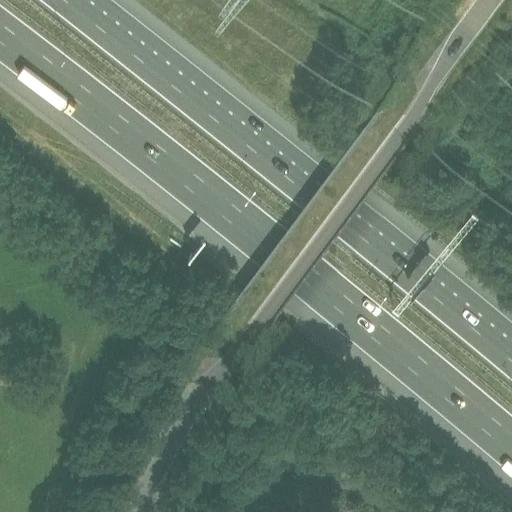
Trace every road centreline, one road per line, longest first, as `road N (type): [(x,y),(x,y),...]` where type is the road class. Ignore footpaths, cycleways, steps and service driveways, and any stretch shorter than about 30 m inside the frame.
road 1 (motorway): [(0,34),(511,445)]
road 2 (unclassified): [(142,511),(178,415),(241,347),(401,132),(486,0)]
road 3 (motorway): [(511,351),(67,0)]
